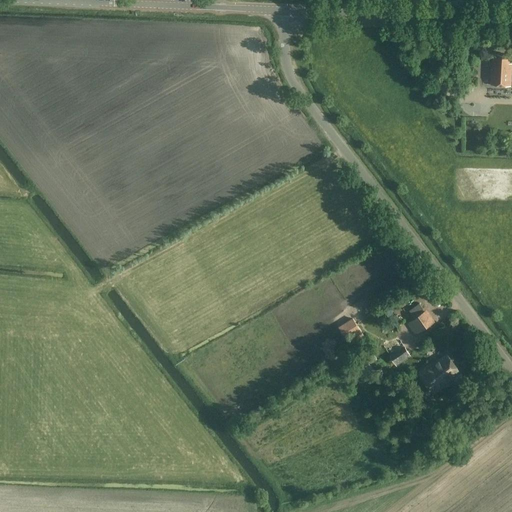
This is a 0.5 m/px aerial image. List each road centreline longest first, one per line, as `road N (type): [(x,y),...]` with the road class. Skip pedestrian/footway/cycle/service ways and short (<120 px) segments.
road 1 (unclassified): [(511,370),(298,92),(286,67),(284,10)]
road 2 (track): [(340,147),(107,276)]
road 3 (tertiary): [(284,10),(511,19)]
road 4 (tertiary): [(7,0),(171,6)]
